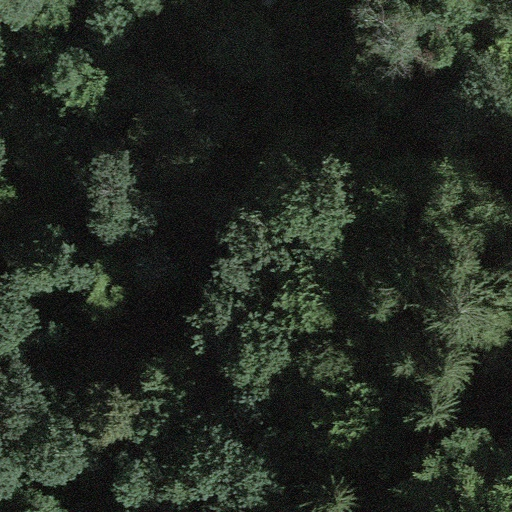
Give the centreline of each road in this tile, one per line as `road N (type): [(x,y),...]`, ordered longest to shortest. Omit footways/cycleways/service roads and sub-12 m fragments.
road 1 (track): [(0,228),(91,126),(225,0)]
road 2 (track): [(412,511),(511,436)]
